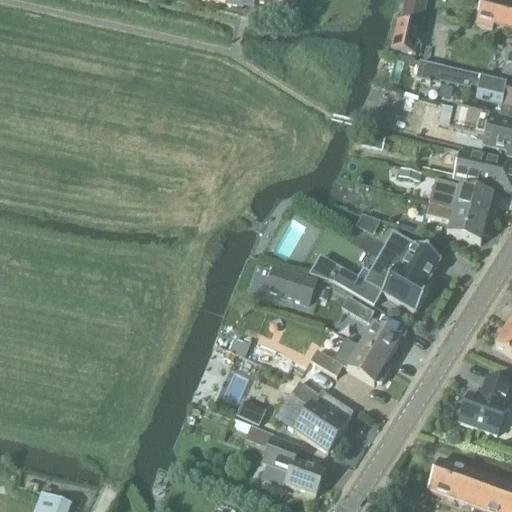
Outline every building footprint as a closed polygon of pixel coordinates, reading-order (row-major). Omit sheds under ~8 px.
[(420,31),(421,31),(421,32),(427,0),(407,0),(402,28),(420,31)] [(511,10),(497,7),(480,2),(474,28),(491,32),(492,28),(511,33),(511,10)] [(415,59),(421,31),(420,31),(402,28),(397,26),(392,54),(415,59)] [(502,81),(511,82),(511,50),(508,50),(502,81)] [(511,122),(511,86),(419,66),(415,80),(470,92),(471,89),(479,91),(476,103),(501,109),(499,119),(511,122)] [(408,100),(390,94),(387,102),(401,106),(400,109),(417,114),(420,102),(409,98),(408,100)] [(506,155),(505,161),(511,162),(511,125),(489,120),(454,111),(449,132),(484,140),(482,150),(506,155)] [(454,179),(447,178),(446,181),(511,196),(511,193),(511,167),(459,155),(454,179)] [(446,181),(447,178),(448,175),(422,170),(420,178),(446,183),(446,181)] [(429,208),(492,225),(496,210),(491,209),(493,199),(435,184),(429,208),(429,207),(429,208)] [(488,241),(492,225),(429,208),(425,220),(450,227),(447,239),(480,248),(482,239),(488,241)] [(426,289),(440,263),(393,236),(359,295),(378,302),(381,297),(416,316),(430,291),(426,289)] [(318,285),(273,269),(264,294),(310,310),(318,285)] [(367,328),(374,317),(348,302),(342,313),(367,328)] [(511,331),(508,329),(495,351),(511,360),(511,331)] [(359,352),(386,367),(399,346),(372,330),(360,352),(359,352)] [(244,346),(235,342),(230,354),(260,367),(265,355),(261,353),(262,351),(246,343),(244,346)] [(374,389),(386,367),(359,352),(360,352),(352,347),(347,356),(355,361),(347,374),(374,389)] [(336,382),(343,370),(317,355),(310,367),(336,382)] [(511,390),(511,389),(487,381),(479,401),(469,397),(459,426),(496,440),(507,411),(505,410),(511,390)] [(318,400),(300,388),(292,400),(311,412),(294,436),(327,458),(329,456),(332,456),(337,448),(337,445),(346,431),(344,430),(353,417),(321,396),(318,400)] [(266,418),(244,408),(236,424),(258,434),(266,418)] [(266,457),(272,441),(250,433),(244,449),(266,457)] [(325,476),(295,465),(300,452),(272,441),(262,468),(289,478),(285,489),(315,500),(325,476)] [(511,511),(511,490),(439,464),(438,468),(436,467),(431,480),(433,481),(428,494),(478,511),(511,511)] [(41,497),(35,511),(70,511),(71,509),(41,497)]
